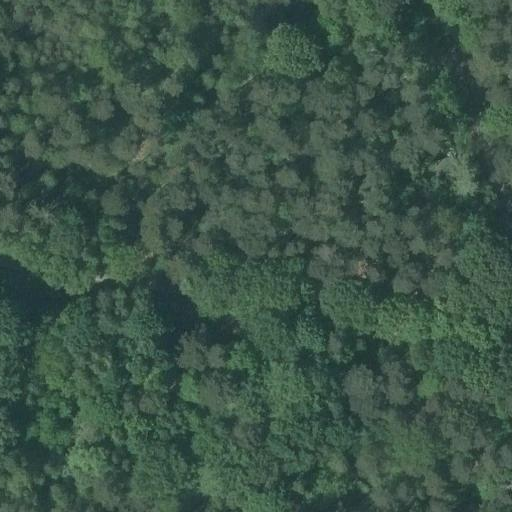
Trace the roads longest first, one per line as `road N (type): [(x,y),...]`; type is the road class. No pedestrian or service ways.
road 1 (unclassified): [(511,390),(0,277)]
road 2 (unclassified): [(511,271),(433,0)]
